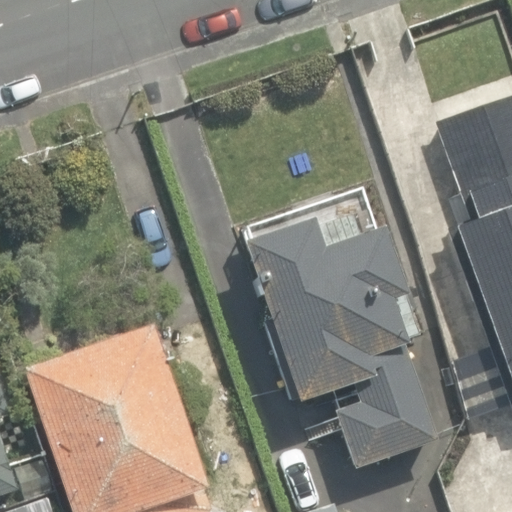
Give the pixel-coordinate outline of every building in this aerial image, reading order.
[(501,395),(511,424),(511,95),(431,125),(465,222),(444,230),(485,345),(449,358),(467,408),(501,395)] [(330,413),(350,471),(432,443),(397,341),(416,335),(380,229),(350,239),(343,218),(310,229),(307,221),(289,227),(282,223),(268,227),(261,230),(257,238),(238,245),(268,334),(292,405),(349,386),(355,404),(330,413)] [(18,374),(66,511),(206,511),(207,511),(144,330),(18,374)] [(0,498),(12,494),(0,456),(0,417),(5,415),(0,401),(0,498)] [(49,511),(46,500),(6,511),(49,511)]
